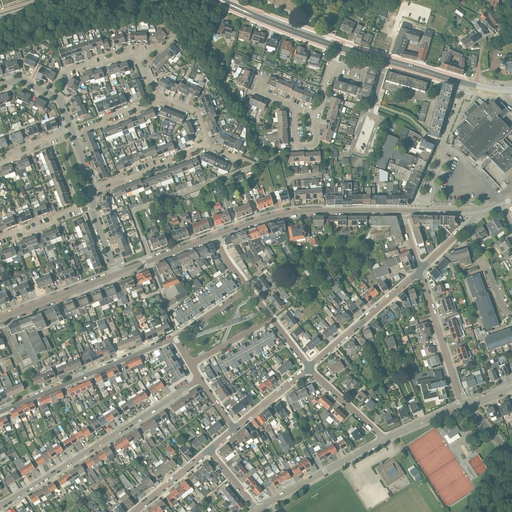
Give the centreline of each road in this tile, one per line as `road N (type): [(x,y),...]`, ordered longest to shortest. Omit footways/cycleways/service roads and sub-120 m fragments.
road 1 (residential): [(0,506),(199,378)]
road 2 (residential): [(0,412),(175,337)]
road 3 (residential): [(215,235),(285,213),(400,210)]
road 4 (residential): [(308,367),(419,270)]
road 5 (residential): [(258,509),(385,439)]
road 6 (residential): [(462,406),(419,270)]
road 7 (residential): [(0,319),(116,274)]
road 8 (residential): [(93,187),(205,144)]
